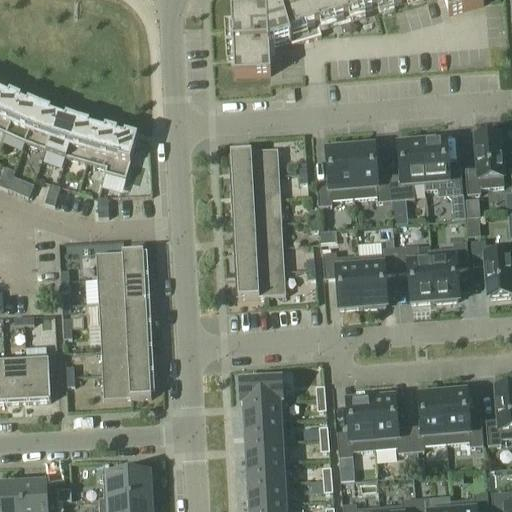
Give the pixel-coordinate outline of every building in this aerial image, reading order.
[(271,78),(269,50),(289,44),(291,49),(321,41),(318,31),(424,0),(443,0),(449,18),(483,8),(481,0),(274,0),(263,3),(264,16),(231,18),(234,80),(271,78)] [(3,95),(0,100),(0,136),(6,138),(21,103),(3,95)] [(39,111),(21,103),(6,138),(25,147),(39,111)] [(39,111),(25,147),(46,155),(59,118),(39,111)] [(78,125),(59,118),(46,155),(66,162),(78,125)] [(98,131),(78,125),(66,162),(87,168),(98,131)] [(98,131),(87,168),(106,173),(117,136),(98,131)] [(106,173),(104,178),(126,184),(138,142),(117,136),(106,173)] [(501,154),(500,140),(498,141),(498,140),(477,141),(477,142),(475,142),(478,173),(465,174),(467,200),(481,198),(480,193),(504,191),(502,169),(503,169),(501,154)] [(423,147),(420,147),(424,188),(425,195),(438,194),(438,202),(462,200),(460,175),(448,176),(445,145),(443,145),(443,144),(423,146),(423,147)] [(401,180),(387,181),(389,206),(415,204),(413,189),(424,188),(420,147),(398,149),(401,180)] [(351,152),(349,153),(353,204),(377,202),(378,207),(389,206),(387,181),(376,181),(374,151),(371,151),(371,150),(351,152)] [(353,204),(349,153),(326,154),(329,185),(316,186),(318,212),(332,211),(332,206),(353,204)] [(278,154),(230,157),(231,182),(279,179),(278,154)] [(307,178),(306,168),(298,168),(299,178),(307,178)] [(11,185),(15,175),(6,171),(2,180),(11,185)] [(308,188),(307,178),(299,178),(300,188),(308,188)] [(279,179),(231,182),(233,206),(280,203),(279,179)] [(11,185),(2,180),(0,184),(0,190),(7,194),(11,185)] [(58,201),(61,191),(50,188),(48,198),(58,201)] [(58,201),(48,198),(45,208),(55,211),(58,201)] [(108,212),(108,202),(97,202),(98,212),(108,212)] [(280,203),(233,206),(234,230),(282,227),(280,203)] [(98,212),(98,223),(109,222),(108,212),(98,212)] [(318,225),(317,215),(309,216),(310,226),(318,225)] [(466,225),(468,238),(480,237),(479,223),(466,225)] [(319,235),(318,225),(310,226),(311,236),(319,235)] [(282,227),(234,230),(235,254),(283,251),(282,227)] [(385,244),(386,254),(393,253),(394,253),(393,243),(385,244)] [(485,246),(471,247),(473,272),(486,271),(488,302),(490,302),(491,303),(511,301),(511,300),(511,299),(511,291),(511,287),(511,286),(511,282),(511,272),(510,272),(509,249),(485,251),(485,246)] [(431,265),(430,265),(433,306),(436,306),(436,307),(456,305),(458,304),(456,273),(468,272),(466,247),(453,248),(454,253),(430,255),(431,265)] [(283,251),(235,254),(237,278),(284,275),(283,251)] [(393,253),(395,278),(409,277),(411,308),(433,306),(430,265),(419,266),(418,251),(393,253)] [(381,259),(357,261),(362,312),(364,312),(364,313),(385,311),(385,310),(387,310),(384,279),(395,278),(393,253),(381,254),(381,259)] [(143,256),(96,259),(97,284),(145,281),(143,256)] [(340,314),(362,312),(357,261),(336,263),(335,258),(322,259),(324,284),(337,283),(340,314)] [(315,273),(314,263),(306,264),(307,274),(315,273)] [(316,283),(315,273),(307,274),(308,284),(316,283)] [(69,285),(69,275),(61,276),(61,286),(69,285)] [(284,275),(237,278),(238,303),(285,300),(284,275)] [(145,281),(97,284),(99,308),(146,305),(145,281)] [(70,295),(69,285),(61,286),(62,296),(70,295)] [(146,305),(99,308),(100,331),(147,329),(146,305)] [(24,330),(24,321),(14,322),(14,330),(24,330)] [(34,329),(34,321),(24,321),(24,330),(34,329)] [(72,333),(71,323),(63,323),(64,333),(72,333)] [(147,329),(100,332),(101,356),(149,353),(147,329)] [(72,343),(72,333),(64,333),(64,343),(72,343)] [(149,353),(101,356),(102,379),(150,377),(149,353)] [(49,365),(27,366),(29,406),(51,405),(49,365)] [(27,366),(5,367),(7,407),(29,406),(27,366)] [(74,381),(74,371),(66,371),(66,381),(74,381)] [(150,377),(102,379),(104,404),(151,402),(150,377)] [(75,391),(74,381),(66,381),(67,391),(75,391)] [(244,408),(244,407),(280,406),(280,407),(282,406),(281,383),(240,385),(241,409),(244,408)] [(317,404),(325,403),(324,391),(316,392),(317,404)] [(498,424),(486,425),(488,451),(501,450),(501,445),(511,443),(511,391),(498,393),(496,394),(498,424)] [(444,398),(441,398),(445,449),(469,447),(470,452),(483,451),(481,426),(468,427),(466,396),(464,396),(443,397),(444,398)] [(407,432),(409,457),(424,456),(424,451),(445,449),(441,398),(419,400),(421,431),(407,432)] [(369,404),(373,455),(397,453),(397,458),(409,457),(407,432),(397,433),(394,402),(392,402),(392,401),(372,403),(372,404),(369,404)] [(318,416),(326,415),(325,403),(317,404),(318,416)] [(373,455),(369,404),(347,406),(350,437),(336,438),(338,463),(351,462),(351,457),(373,455)] [(280,406),(244,407),(244,408),(245,428),(281,426),(280,407),(280,406)] [(281,426),(245,428),(246,448),(282,446),(281,426)] [(320,444),(329,444),(328,432),(319,432),(320,444)] [(321,456),(330,456),(329,444),(320,444),(321,456)] [(282,446),(246,448),(247,469),(283,467),(282,446)] [(283,467),(247,469),(248,489),(284,487),(283,467)] [(324,485),(332,484),(331,472),(323,473),(324,485)] [(150,502),(150,492),(152,492),(151,481),(149,481),(149,478),(102,481),(103,503),(103,504),(150,502)] [(325,497),(333,496),(332,484),(324,485),(325,497)] [(22,511),(45,511),(44,488),(41,488),(41,486),(30,487),(30,489),(21,489),(22,511)] [(0,511),(22,511),(21,489),(12,490),(11,487),(0,487),(0,511)] [(284,487),(248,489),(249,509),(285,507),(284,487)] [(71,506),(71,494),(57,495),(58,507),(71,506)] [(511,511),(511,494),(491,496),(492,511),(511,511)] [(487,511),(486,496),(473,498),(474,504),(450,506),(450,511),(487,511)] [(428,511),(428,501),(414,502),(415,511),(428,511)] [(103,504),(103,503),(99,504),(99,511),(153,511),(151,511),(150,502),(103,504)] [(415,511),(414,502),(401,503),(402,510),(379,511),(415,511)]
